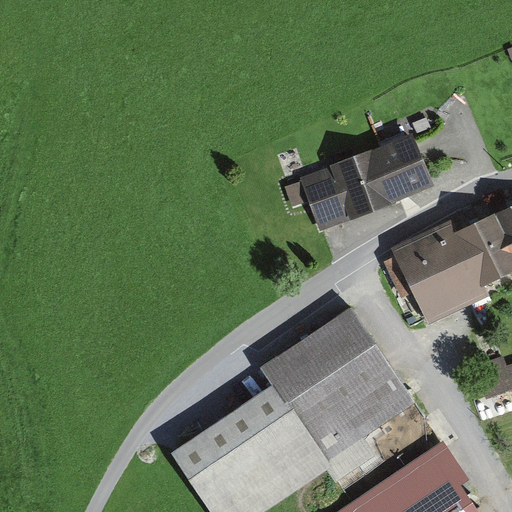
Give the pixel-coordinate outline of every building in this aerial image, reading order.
[(326,227),(442,185),(423,132),(308,174),(311,180),(291,187),(298,207),(316,200),(326,227)] [(436,327),(511,291),(511,213),(464,236),(458,224),(400,251),(436,327)] [(339,461),(422,403),(356,308),(272,366),(339,461)] [(490,398),(511,389),(511,351),(477,364),(490,398)] [(219,511),(266,511),(335,464),(279,384),(179,455),(219,511)] [(483,511),(466,486),(479,477),(450,435),(336,511),(483,511)]
